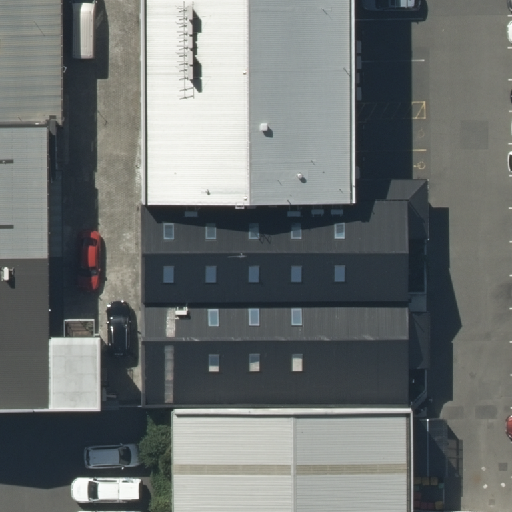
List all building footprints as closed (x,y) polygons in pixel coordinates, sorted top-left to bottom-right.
[(86,0),(0,0),(0,337),(90,337),(86,0)] [(352,0),(143,0),(144,217),(353,215),(352,0)] [(405,220),(145,221),(145,320),(406,318),(405,220)] [(404,321),(145,322),(146,420),(404,418),(404,321)] [(411,511),(411,424),(172,425),(172,511),(411,511)]
